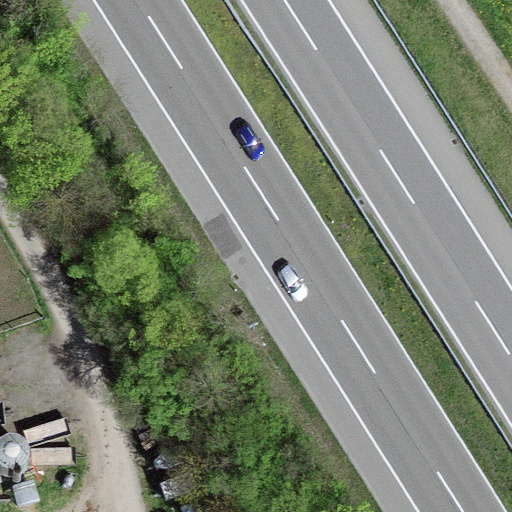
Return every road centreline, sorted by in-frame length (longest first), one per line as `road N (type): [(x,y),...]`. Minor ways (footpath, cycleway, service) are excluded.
road 1 (motorway): [(137,0),(462,511)]
road 2 (motorway): [(511,358),(284,0)]
road 3 (unclassified): [(130,511),(99,382),(0,196)]
